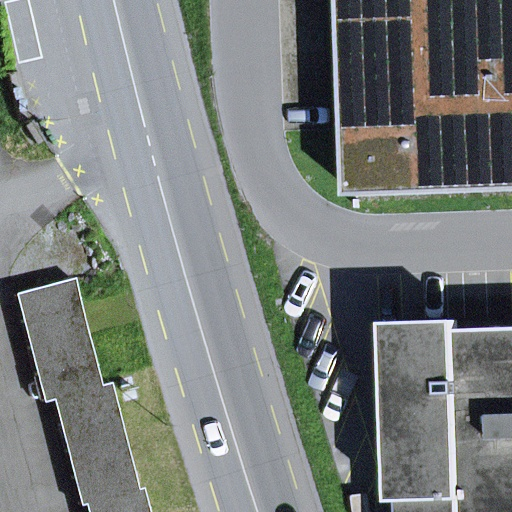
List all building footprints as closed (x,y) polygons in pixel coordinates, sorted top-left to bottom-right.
[(511,0),(349,0),(356,198),(511,192),(511,0)] [(73,279),(14,295),(21,322),(80,307),(73,279)] [(80,307),(21,322),(27,348),(87,333),(80,307)] [(511,511),(511,329),(468,331),(468,321),(395,324),(401,504),(411,503),(411,511),(511,511)] [(87,333),(27,348),(35,375),(94,359),(87,333)] [(35,375),(42,402),(52,400),(101,386),(94,359),(35,375)] [(101,386),(52,400),(58,426),(117,410),(110,384),(101,386)] [(117,410),(58,426),(65,452),(124,436),(117,410)] [(124,436),(65,452),(71,478),(131,462),(124,436)] [(71,478),(79,506),(83,505),(138,490),(131,462),(71,478)] [(138,490),(83,505),(85,511),(148,511),(143,489),(138,490)]
